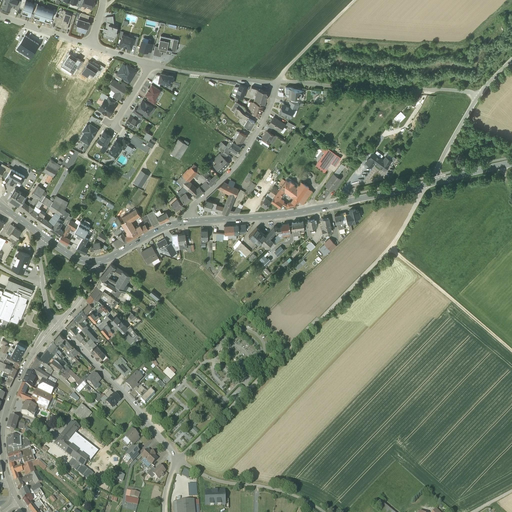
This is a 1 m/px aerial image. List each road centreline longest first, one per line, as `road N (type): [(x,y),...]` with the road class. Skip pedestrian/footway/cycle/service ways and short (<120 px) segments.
road 1 (track): [(141,416),(246,313),(286,353),(391,244),(428,182)]
road 2 (secondary): [(428,182),(306,211),(192,222)]
road 3 (tertiary): [(54,326),(27,362),(4,417),(2,449),(17,497)]
road 4 (residential): [(179,460),(54,326)]
road 5 (residential): [(192,222),(191,209),(235,165),(280,85)]
road 6 (track): [(511,349),(391,244)]
road 7 (track): [(320,511),(277,491),(217,482),(179,460)]
road 8 (unclassified): [(179,460),(286,353)]
road 9 (unclassified): [(428,182),(478,95),(511,61)]
